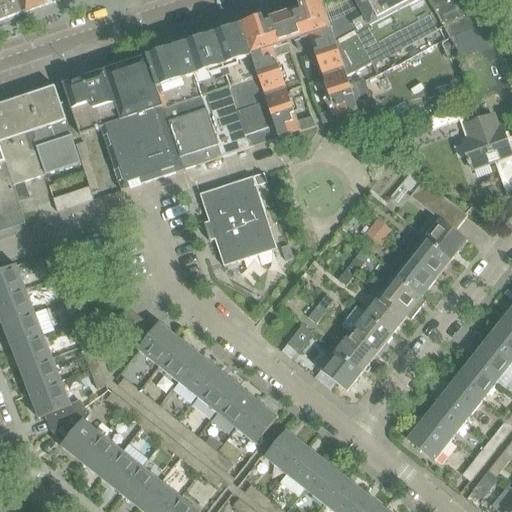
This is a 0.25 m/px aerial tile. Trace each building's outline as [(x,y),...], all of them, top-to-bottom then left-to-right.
[(0,0),(0,22),(22,14),(21,12),(16,0),(0,0)] [(16,0),(21,12),(22,14),(30,11),(55,3),(53,0),(16,0)] [(295,17),(287,19),(297,52),(311,47),(333,112),(319,116),(322,126),(358,114),(347,78),(334,41),(321,0),(298,8),(299,10),(296,11),(295,17)] [(338,40),(334,41),(347,78),(443,28),(476,103),(511,91),(511,90),(508,82),(498,53),(494,44),(496,43),(490,28),(489,28),(488,28),(481,9),(480,7),(477,0),(353,0),(359,10),(346,18),(349,25),(351,28),(353,27),(355,32),(338,40)] [(263,19),(241,26),(279,140),(314,128),(311,118),(298,123),(276,59),(290,54),(280,22),(271,24),(263,21),(263,19)] [(284,20),(280,22),(290,54),(294,53),(297,52),(287,19),(284,20)] [(349,25),(334,32),(338,40),(355,32),(353,27),(351,28),(349,25)] [(241,26),(184,45),(223,159),(279,140),(241,26)] [(184,45),(146,58),(185,171),(223,159),(184,45)] [(55,88),(28,97),(39,131),(31,134),(36,150),(44,175),(80,163),(72,138),(66,122),(55,88)] [(28,97),(0,106),(0,149),(5,164),(18,204),(31,200),(25,183),(45,177),(44,175),(36,150),(31,134),(39,131),(28,97)] [(429,133),(467,120),(463,108),(425,122),(429,133)] [(507,196),(511,194),(511,138),(506,141),(502,129),(498,130),(494,117),(465,127),(470,140),(462,143),(469,162),(467,163),(468,166),(470,166),(472,171),(495,163),(507,196)] [(394,137),(399,152),(418,146),(413,131),(394,137)] [(0,232),(25,225),(23,216),(21,211),(18,204),(5,164),(0,149),(0,232)] [(265,175),(254,178),(257,188),(268,184),(265,175)] [(224,268),(277,251),(253,178),(200,196),(209,223),(205,225),(205,224),(204,224),(210,244),(211,243),(211,242),(215,241),(224,268)] [(433,216),(418,234),(452,261),(467,242),(456,233),(468,218),(424,183),(411,199),(433,216)] [(391,199),(397,205),(408,192),(402,187),(391,199)] [(57,214),(94,202),(89,188),(52,200),(57,214)] [(31,200),(18,204),(21,211),(23,216),(35,212),(33,207),(31,200)] [(379,220),(372,229),(385,239),(392,230),(379,220)] [(381,245),(385,239),(372,229),(367,234),(381,245)] [(418,234),(403,253),(437,280),(452,261),(418,234)] [(288,248),(283,250),(287,261),(292,260),(288,248)] [(363,251),(348,271),(356,277),(371,258),(363,251)] [(403,253),(388,272),(422,299),(437,280),(403,253)] [(47,261),(54,280),(64,276),(56,258),(47,261)] [(0,274),(0,301),(27,290),(18,267),(0,274)] [(347,288),(356,277),(348,271),(339,281),(347,288)] [(373,291),(381,297),(407,318),(422,299),(388,272),(373,291)] [(54,280),(63,302),(72,298),(64,276),(54,280)] [(0,301),(0,319),(3,326),(36,313),(27,290),(0,301)] [(327,296),(317,308),(326,315),(335,302),(327,296)] [(381,297),(366,316),(392,337),(407,318),(381,297)] [(63,302),(72,325),(82,321),(72,298),(63,302)] [(317,325),(326,315),(317,308),(309,319),(317,325)] [(131,349),(149,326),(128,309),(110,332),(131,349)] [(511,310),(501,325),(511,334),(511,310)] [(3,326),(12,349),(45,336),(36,313),(3,326)] [(366,316),(351,335),(377,355),(392,337),(366,316)] [(72,325),(81,348),(91,345),(82,321),(72,325)] [(511,334),(501,325),(485,345),(511,365),(511,334)] [(139,353),(159,369),(180,342),(160,326),(139,353)] [(298,356),(314,337),(302,327),(287,346),(298,356)] [(351,335),(336,353),(362,374),(377,355),(351,335)] [(12,349),(21,372),(54,359),(45,336),(12,349)] [(159,369),(178,384),(200,357),(180,342),(159,369)] [(81,348),(90,372),(100,368),(91,345),(81,348)] [(511,365),(485,345),(470,364),(497,386),(511,366),(511,365)] [(347,393),(362,374),(336,353),(321,372),(347,393)] [(178,384),(198,400),(219,373),(200,357),(178,384)] [(21,372),(31,396),(63,383),(54,359),(21,372)] [(470,364),(454,383),(481,405),(497,386),(470,364)] [(107,387),(100,368),(90,372),(98,391),(107,387)] [(198,400),(217,415),(239,388),(219,373),(198,400)] [(118,387),(134,400),(140,392),(125,379),(118,387)] [(40,420),(47,418),(53,434),(86,409),(81,402),(72,405),(63,383),(31,396),(40,420)] [(454,383),(439,403),(466,425),(481,405),(454,383)] [(217,415),(236,431),(258,404),(239,388),(217,415)] [(134,400),(153,415),(160,408),(140,392),(134,400)] [(107,401),(122,413),(128,406),(113,394),(107,401)] [(439,403),(424,422),(451,443),(466,425),(439,403)] [(278,419),(258,404),(236,431),(256,446),(278,419)] [(122,413),(142,429),(148,422),(128,406),(122,413)] [(153,415),(173,431),(179,423),(160,408),(153,415)] [(62,449),(82,464),(104,436),(87,422),(92,416),(86,409),(53,434),(66,444),(62,449)] [(142,429),(161,445),(167,437),(148,422),(142,429)] [(442,454),(451,443),(424,422),(408,442),(435,463),(436,462),(442,466),(448,458),(442,454)] [(173,431),(192,447),(198,439),(179,423),(173,431)] [(511,429),(505,424),(489,443),(497,450),(511,431),(511,429)] [(266,460),(286,476),(308,449),(288,433),(266,460)] [(82,464),(102,480),(124,452),(104,436),(82,464)] [(161,445),(181,461),(187,453),(167,437),(161,445)] [(192,447),(211,462),(218,454),(198,439),(192,447)] [(489,443),(476,460),(484,466),(497,450),(489,443)] [(286,476),(305,492),(327,465),(308,449),(286,476)] [(102,480),(121,496),(143,468),(124,452),(102,480)] [(181,461),(201,477),(207,469),(187,453),(181,461)] [(234,467),(218,454),(211,462),(227,475),(234,467)] [(497,480),(511,461),(511,460),(504,454),(489,473),(497,480)] [(476,460),(462,478),(470,484),(484,466),(476,460)] [(305,492),(325,507),(347,480),(327,465),(305,492)] [(121,496),(141,511),(163,484),(143,468),(121,496)] [(222,481),(207,469),(201,477),(216,489),(222,481)] [(499,481),(497,480),(489,473),(473,493),(483,502),(499,481)] [(325,507),(330,511),(352,511),(366,496),(347,480),(325,507)] [(141,511),(172,511),(183,499),(163,484),(141,511)] [(245,496),(260,508),(266,501),(251,488),(245,496)] [(352,511),(384,511),(385,511),(366,496),(352,511)] [(198,511),(183,499),(172,511),(198,511)] [(232,509),(236,511),(253,511),(241,502),(239,501),(232,509)] [(260,508),(264,511),(280,511),(266,501),(260,508)]
